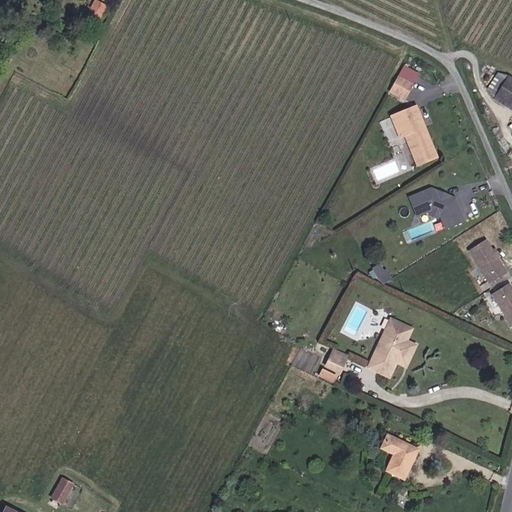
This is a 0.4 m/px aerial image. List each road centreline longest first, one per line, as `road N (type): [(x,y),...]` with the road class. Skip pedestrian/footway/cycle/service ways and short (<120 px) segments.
road 1 (unclassified): [(303,0),(436,52),(456,71),(511,197)]
road 2 (unknown): [(511,403),(468,388),(402,402),(374,386)]
